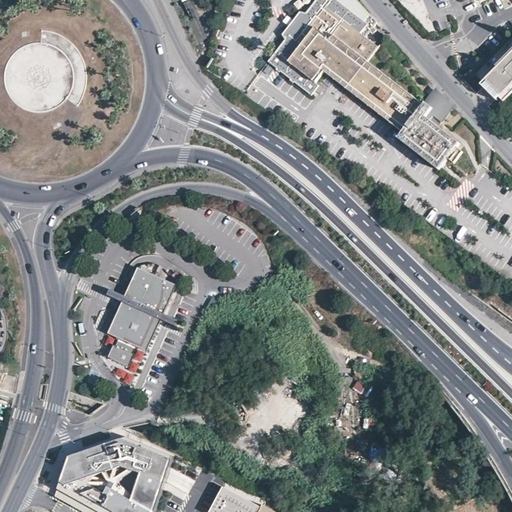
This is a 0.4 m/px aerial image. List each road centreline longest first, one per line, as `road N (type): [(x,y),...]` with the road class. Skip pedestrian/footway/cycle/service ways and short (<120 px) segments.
road 1 (primary): [(511,393),(282,172),(208,121)]
road 2 (primary): [(508,361),(296,159),(252,131)]
road 3 (secondary): [(0,209),(29,261),(39,317),(32,387),(0,483)]
road 4 (primary): [(275,200),(473,392)]
road 5 (primary): [(60,302),(84,241),(140,198),(194,189),(275,200)]
road 6 (secondary): [(9,511),(54,408),(60,302)]
road 7 (residential): [(511,153),(379,0)]
road 8 (primary): [(118,162),(206,157),(275,200)]
road 9 (secondary): [(252,131),(185,61),(157,0)]
road 10 (secondary): [(60,302),(44,227),(88,182)]
